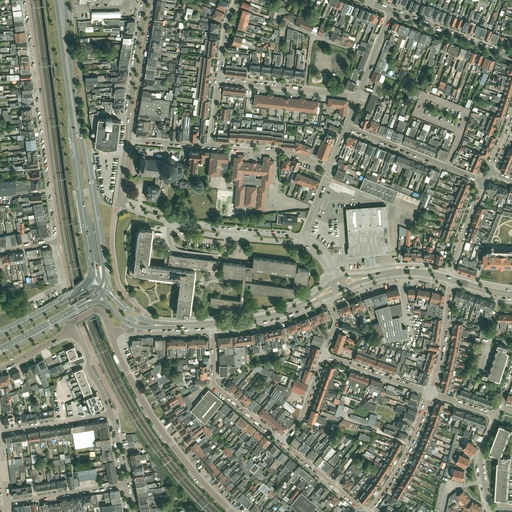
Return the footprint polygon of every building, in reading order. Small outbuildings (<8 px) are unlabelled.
[(206,0),(217,5),(216,7),(224,10),(226,6),(221,4),(212,0),(206,0)] [(241,3),(240,6),(248,9),(250,10),(251,11),(257,12),(258,10),(249,6),(250,4),(243,0),(242,1),(241,3)] [(328,0),(322,15),(324,16),(330,3),(331,0),(328,0)] [(331,0),(330,3),(324,16),(325,16),(324,17),(327,18),(329,15),(328,15),(331,6),(333,7),(336,0),(331,0)] [(337,18),(338,16),(339,14),(338,14),(343,1),(341,0),(340,0),(337,0),(336,5),(335,8),(337,9),(334,17),(337,18)] [(415,0),(412,9),(414,10),(416,11),(417,11),(421,1),(418,0),(415,0)] [(423,0),(419,12),(421,12),(421,13),(422,14),(423,13),(424,14),(427,5),(424,4),(426,0),(423,0)] [(342,19),(349,3),(347,3),(347,2),(345,1),(345,2),(344,2),(341,9),(339,14),(342,14),(339,22),(341,22),(340,25),(342,19)] [(431,6),(428,5),(425,14),(425,15),(427,16),(428,15),(431,16),(436,3),(433,2),(431,6)] [(342,19),(340,25),(342,26),(348,12),(350,13),(353,5),(353,4),(351,3),(350,4),(349,3),(342,19)] [(438,3),(436,8),(433,17),(434,17),(434,18),(436,19),(437,19),(438,19),(442,7),(440,6),(441,4),(438,3)] [(451,3),(449,7),(444,21),(449,23),(452,15),(453,12),(451,11),(453,4),(451,3)] [(460,4),(458,3),(455,10),(450,24),(451,24),(452,25),(453,25),(454,25),(459,14),(456,13),(460,4)] [(354,6),(348,22),(350,23),(351,20),(354,14),(356,15),(359,7),(359,6),(356,5),(356,6),(354,6)] [(444,5),(442,10),(438,19),(443,21),(448,9),(445,9),(446,6),(444,5)] [(205,6),(204,9),(212,12),(222,16),(224,11),(216,8),(216,9),(213,7),(212,9),(206,6),(205,7),(205,6)] [(463,6),(461,12),(459,18),(455,26),(460,28),(463,19),(461,18),(465,7),(463,6)] [(155,13),(154,17),(163,19),(163,17),(166,17),(165,18),(170,19),(170,15),(167,15),(168,10),(164,10),(156,8),(155,13)] [(362,9),(360,8),(355,20),(353,26),(355,27),(360,17),(362,18),(365,10),(365,9),(362,8),(362,9)] [(219,21),(222,16),(212,12),(204,9),(203,11),(213,15),(212,18),(219,21)] [(242,12),(241,14),(262,20),(263,17),(254,15),(254,14),(250,13),(251,12),(243,9),(242,10),(241,12),(242,12)] [(368,11),(366,10),(361,23),(358,29),(361,30),(366,19),(368,20),(371,12),(371,11),(368,10),(368,11)] [(469,15),(467,21),(465,20),(462,28),(463,29),(464,30),(465,29),(466,30),(474,11),(472,10),(469,15)] [(369,20),(365,31),(368,32),(371,24),(373,25),(374,22),(377,15),(377,14),(374,12),(374,13),(372,13),(369,20)] [(473,32),(477,21),(477,22),(481,13),(478,12),(474,20),(475,21),(473,24),(471,23),(468,30),(473,32)] [(240,17),(240,19),(248,21),(249,18),(252,19),(251,21),(257,22),(258,21),(261,22),(262,20),(241,14),(241,15),(240,16),(240,17)] [(291,14),(290,16),(289,17),(288,20),(294,23),(297,17),(291,14)] [(380,16),(378,15),(375,22),(372,31),(375,32),(378,23),(380,24),(383,17),(383,16),(381,15),(380,16)] [(480,26),(479,26),(477,25),(474,33),(475,33),(475,34),(476,35),(477,34),(479,35),(486,16),(484,15),(480,26)] [(486,16),(479,35),(480,35),(481,36),(482,37),(483,36),(484,37),(487,28),(484,28),(488,17),(486,16)] [(490,23),(488,29),(484,37),(486,38),(487,38),(488,39),(489,39),(492,31),(490,30),(492,24),(495,17),(493,16),(490,23)] [(294,24),(299,26),(302,19),(297,17),(294,23),(294,24)] [(239,22),(238,23),(254,28),(255,25),(247,23),(248,21),(240,19),(240,20),(239,20),(239,21),(239,22)] [(299,26),(305,29),(308,22),(302,19),(299,26)] [(391,28),(394,30),(392,35),(394,36),(399,23),(393,21),(391,28)] [(314,24),(308,22),(305,29),(311,31),(314,24)] [(254,28),(238,23),(238,25),(237,25),(237,26),(237,27),(237,28),(245,30),(246,28),(250,29),(258,32),(258,29),(255,28),(254,28)] [(496,23),(493,32),(490,39),(496,42),(499,35),(499,34),(500,32),(497,30),(499,24),(496,23)] [(397,32),(399,33),(396,40),(398,41),(401,34),(405,25),(400,24),(397,32)] [(401,34),(398,41),(396,48),(398,48),(402,38),(404,39),(406,35),(406,36),(409,27),(405,25),(401,34)] [(406,48),(408,49),(412,38),(415,30),(411,28),(407,36),(410,37),(406,48)] [(415,30),(412,38),(408,49),(410,50),(414,41),(416,41),(416,40),(417,40),(420,32),(415,30)] [(419,53),(426,34),(425,33),(424,33),(423,32),(422,32),(418,41),(421,42),(419,47),(418,47),(415,54),(418,55),(419,53)] [(376,36),(371,34),(368,40),(373,42),(374,42),(376,36)] [(421,54),(425,43),(428,44),(431,36),(430,36),(430,35),(429,34),(428,35),(426,34),(419,53),(421,54)] [(252,42),(245,41),(246,38),(243,38),(243,37),(235,35),(233,40),(251,45),(255,46),(256,43),(252,42)] [(430,51),(426,60),(429,61),(434,47),(438,38),(436,37),(436,38),(433,37),(430,45),(432,46),(430,51)] [(346,44),(351,46),(354,40),(348,38),(347,39),(346,44)] [(438,38),(434,47),(429,61),(428,64),(432,65),(434,59),(432,59),(435,53),(435,52),(437,53),(439,48),(442,40),(439,39),(439,38),(438,38)] [(382,51),(387,53),(389,47),(392,42),(386,39),(382,51)] [(441,63),(449,43),(444,41),(440,51),(442,52),(438,62),(441,63)] [(447,63),(451,53),(454,45),(453,44),(452,43),(451,43),(450,43),(446,51),(449,52),(445,62),(447,63)] [(448,68),(453,54),(456,55),(459,47),(458,46),(457,45),(456,45),(454,45),(451,53),(447,63),(446,67),(448,68)] [(457,70),(463,56),(466,49),(464,48),(464,47),(462,47),(461,48),(461,47),(458,55),(461,55),(455,69),(457,70)] [(468,50),(466,49),(463,56),(457,70),(460,71),(463,64),(462,64),(464,59),(467,60),(470,51),(470,50),(468,49),(468,50)] [(466,71),(470,62),(473,63),(477,53),(476,53),(476,52),(475,52),(473,51),(473,52),(471,51),(466,65),(464,70),(466,71)] [(296,70),(294,70),(293,78),(294,78),(296,79),(296,78),(299,78),(300,70),(300,63),(301,59),(301,54),(298,53),(296,70)] [(478,54),(477,54),(473,65),(475,66),(476,66),(476,67),(478,67),(478,68),(483,56),(480,55),(480,54),(479,54),(478,54)] [(483,73),(489,58),(487,57),(486,56),(485,56),(484,56),(480,66),(483,68),(481,72),(483,72),(483,73)] [(483,73),(483,72),(479,83),(483,84),(487,74),(486,73),(487,69),(490,71),(494,60),(494,59),(492,59),(491,59),(489,58),(483,73)] [(344,87),(349,88),(356,69),(354,68),(350,80),(347,79),(344,87)] [(357,76),(356,76),(358,70),(356,69),(349,88),(353,90),(356,83),(356,82),(357,78),(357,77),(357,76)] [(379,74),(374,71),(370,80),(376,82),(378,82),(378,81),(381,74),(379,74)] [(86,84),(98,83),(97,76),(85,76),(86,84)] [(160,80),(155,79),(145,77),(143,87),(159,90),(160,80)] [(498,87),(511,91),(511,89),(511,86),(506,84),(502,83),(501,85),(498,84),(498,87)] [(452,85),(447,84),(443,93),(448,95),(449,92),(451,87),(452,85)] [(415,92),(416,88),(411,86),(408,93),(410,94),(409,96),(412,97),(414,92),(415,92)] [(511,91),(498,87),(497,89),(504,92),(503,94),(510,96),(511,91)] [(417,97),(418,97),(421,90),(416,88),(415,92),(412,98),(416,100),(417,97)] [(316,114),(318,102),(305,100),(305,99),(300,98),(300,100),(272,96),(273,95),(267,94),(267,96),(255,94),(254,96),(253,106),(269,108),(269,106),(284,108),(283,111),(286,111),(287,109),(301,110),(301,112),(316,114)] [(139,113),(157,115),(167,117),(170,101),(155,98),(155,97),(142,95),(139,113)] [(9,103),(9,104),(7,104),(8,107),(9,107),(34,105),(32,96),(23,97),(18,97),(18,98),(21,97),(22,101),(18,102),(18,103),(15,104),(14,103),(9,103)] [(348,100),(328,98),(327,106),(340,107),(339,115),(346,115),(348,100)] [(497,98),(494,98),(493,100),(500,102),(500,104),(506,107),(508,102),(497,98)] [(494,108),(491,107),(490,110),(497,112),(496,114),(503,117),(505,111),(494,108)] [(22,118),(32,117),(31,108),(21,109),(22,115),(20,115),(20,119),(22,119),(22,118)] [(366,128),(372,130),(377,116),(380,108),(379,112),(376,111),(375,115),(373,119),(374,119),(374,120),(370,119),(366,128)] [(377,116),(372,130),(376,132),(380,123),(377,122),(379,116),(382,109),(380,108),(377,116)] [(156,121),(157,115),(139,113),(138,117),(150,119),(149,120),(158,121),(156,121)] [(377,132),(382,134),(385,126),(383,125),(384,122),(385,122),(388,114),(385,113),(381,124),(377,132)] [(482,113),(481,115),(484,116),(496,121),(498,116),(489,113),(488,115),(482,113)] [(357,114),(354,123),(359,125),(365,127),(368,119),(369,117),(367,116),(366,118),(362,117),(357,114)] [(176,130),(175,139),(182,139),(182,140),(183,130),(184,115),(182,115),(181,130),(176,130)] [(184,115),(183,130),(182,140),(189,140),(191,116),(186,115),(184,115)] [(484,116),(481,115),(481,117),(483,118),(483,119),(488,121),(487,123),(495,126),(496,123),(496,122),(496,121),(484,116)] [(92,131),(92,132),(92,133),(93,133),(93,132),(96,131),(95,145),(97,146),(99,147),(101,148),(102,148),(104,148),(107,148),(109,149),(113,148),(117,147),(120,120),(112,119),(112,118),(106,117),(106,119),(98,118),(98,116),(90,117),(92,131)] [(382,134),(386,135),(389,127),(393,118),(393,117),(391,116),(387,126),(385,126),(382,134)] [(149,120),(138,118),(137,124),(149,125),(150,125),(158,127),(158,125),(157,125),(158,121),(149,120)] [(207,141),(207,133),(204,132),(205,123),(209,124),(209,118),(202,118),(201,123),(200,141),(206,141),(207,141)] [(329,126),(328,128),(337,131),(339,126),(333,124),(334,121),(327,118),(324,124),(329,126)] [(389,127),(386,135),(390,137),(393,129),(391,128),(395,119),(393,118),(389,127)] [(391,137),(396,139),(399,132),(403,121),(400,119),(397,126),(398,126),(396,131),(394,130),(391,137)] [(399,132),(396,139),(400,141),(403,134),(401,133),(403,128),(404,128),(406,122),(403,121),(399,132)] [(148,130),(148,131),(152,132),(161,133),(161,132),(162,132),(165,133),(165,130),(158,129),(158,127),(150,125),(149,125),(137,124),(137,129),(148,130)] [(491,134),(492,133),(493,130),(483,126),(484,126),(481,125),(480,127),(483,128),(482,131),(484,132),(491,134)] [(199,129),(198,129),(198,127),(194,126),(194,128),(191,128),(190,140),(195,140),(196,134),(198,134),(199,129)] [(402,142),(407,144),(414,127),(411,126),(408,136),(405,135),(402,142)] [(335,135),(336,133),(327,129),(323,127),(317,127),(316,128),(322,130),(321,132),(334,137),(335,137),(336,137),(337,136),(336,135),(335,135)] [(414,127),(407,144),(413,146),(416,139),(413,137),(416,128),(414,127)] [(418,148),(421,141),(425,130),(422,129),(418,139),(416,139),(413,146),(418,148)] [(418,148),(423,150),(426,143),(423,141),(427,131),(425,130),(421,141),(418,148)] [(315,132),(313,131),(312,131),(310,136),(307,145),(304,153),(308,155),(311,147),(310,146),(315,132)] [(484,138),(494,142),(496,138),(485,133),(481,131),(479,136),(481,137),(484,138)] [(325,135),(323,140),(332,144),(332,143),(331,143),(332,141),(333,141),(334,140),(333,139),(333,138),(334,138),(325,135)] [(345,158),(346,155),(350,144),(352,137),(351,137),(351,136),(349,135),(348,136),(346,140),(345,142),(344,146),(346,147),(344,153),(342,157),(345,158)] [(304,153),(307,145),(310,136),(309,136),(307,139),(307,138),(304,144),(302,143),(299,151),(304,153)] [(483,140),(482,143),(484,143),(492,146),(494,142),(484,138),(481,137),(479,136),(481,137),(480,139),(483,140)] [(353,149),(354,147),(357,139),(356,139),(356,138),(353,137),(353,138),(352,137),(350,144),(346,155),(349,156),(352,148),(353,149)] [(316,138),(314,142),(320,144),(316,155),(317,155),(316,158),(315,158),(324,161),(326,159),(332,144),(323,140),(316,138)] [(426,143),(423,150),(428,152),(434,139),(430,138),(428,143),(426,143)] [(435,155),(440,157),(447,141),(447,139),(445,138),(441,148),(438,147),(435,155)] [(355,160),(359,149),(362,141),(361,141),(361,140),(358,139),(358,140),(358,139),(354,147),(354,149),(355,150),(354,151),(356,152),(353,159),(355,160)] [(357,160),(361,150),(364,151),(367,143),(367,142),(364,141),(364,142),(362,141),(359,149),(355,160),(357,160)] [(448,151),(445,150),(449,142),(447,141),(440,157),(445,159),(448,151)] [(364,164),(368,153),(369,153),(370,152),(369,151),(370,149),(372,145),(368,143),(364,152),(367,153),(362,164),(364,165),(364,164)] [(366,165),(371,154),(373,155),(376,147),(372,145),(370,149),(369,151),(370,152),(369,153),(368,153),(364,164),(366,165)] [(490,151),(478,146),(476,148),(481,150),(481,152),(488,155),(490,151)] [(374,167),(377,161),(381,149),(377,147),(374,155),(375,155),(373,160),(375,160),(374,162),(376,163),(374,167)] [(383,159),(386,151),(381,149),(377,161),(374,167),(376,167),(380,157),(383,159)] [(204,156),(209,156),(210,152),(199,151),(189,150),(189,158),(190,158),(188,170),(190,170),(190,171),(194,172),(195,170),(196,170),(197,160),(199,160),(199,161),(202,161),(202,160),(203,160),(204,156)] [(469,152),(469,153),(481,159),(483,154),(473,150),(472,153),(469,152)] [(382,170),(384,171),(385,169),(388,161),(389,159),(388,159),(389,157),(391,153),(387,151),(384,159),(386,160),(382,170)] [(209,156),(207,182),(210,182),(211,175),(220,175),(226,176),(227,161),(228,153),(210,152),(209,156)] [(385,176),(390,162),(392,163),(395,154),(391,153),(389,157),(388,159),(389,159),(388,161),(385,169),(384,171),(382,175),(385,176)] [(479,163),(481,159),(469,153),(468,156),(471,157),(470,159),(479,163)] [(245,207),(244,210),(244,213),(254,214),(254,208),(265,209),(267,187),(269,188),(269,182),(272,182),(274,161),(270,160),(270,157),(264,156),(263,164),(257,163),(257,162),(250,162),(250,163),(244,162),(244,155),(238,154),(238,157),(234,157),(232,179),(235,179),(234,185),(236,185),(235,206),(245,207)] [(138,175),(139,176),(141,177),(142,176),(143,175),(143,176),(146,176),(146,175),(156,176),(154,186),(148,185),(147,193),(145,194),(145,196),(147,197),(146,197),(162,199),(163,194),(160,194),(160,186),(161,178),(164,179),(165,181),(167,182),(169,182),(170,181),(171,180),(171,178),(173,179),(173,184),(172,184),(171,187),(180,188),(180,187),(182,187),(183,187),(187,187),(187,181),(185,181),(186,175),(183,175),(182,180),(178,179),(178,178),(180,178),(181,177),(181,176),(181,175),(180,175),(182,174),(182,172),(183,171),(182,169),(181,167),(177,167),(178,162),(175,161),(175,160),(174,159),(173,159),(172,157),(171,157),(169,157),(168,157),(166,159),(162,158),(162,160),(161,160),(145,158),(145,156),(144,155),(142,155),(141,156),(140,158),(140,157),(139,162),(137,162),(136,169),(139,169),(138,175)] [(397,171),(399,164),(402,157),(397,155),(394,162),(397,163),(394,170),(397,171)] [(405,166),(407,159),(408,159),(402,157),(399,164),(397,171),(399,172),(402,165),(405,166)] [(282,162),(282,167),(281,175),(284,175),(284,170),(288,171),(289,168),(290,159),(283,158),(283,162),(282,162)] [(410,168),(412,161),(407,159),(405,166),(407,167),(404,175),(407,176),(410,168)] [(477,167),(479,163),(470,159),(468,162),(463,159),(462,161),(465,162),(477,167)] [(295,173),(296,172),(300,162),(293,160),(289,169),(289,170),(295,173)] [(418,163),(412,161),(410,168),(407,176),(410,177),(413,169),(415,170),(414,173),(418,163)] [(475,172),(477,167),(465,162),(462,161),(461,163),(467,166),(466,168),(468,169),(475,172)] [(423,165),(418,163),(414,173),(417,174),(415,179),(417,180),(417,179),(420,172),(423,165)] [(428,167),(423,165),(420,172),(417,179),(420,180),(423,173),(425,174),(428,167)] [(511,169),(502,166),(500,170),(510,174),(511,172),(511,169)] [(338,167),(336,172),(352,179),(353,177),(348,175),(349,173),(345,171),(346,171),(338,167)] [(430,177),(427,183),(425,187),(428,188),(435,170),(430,168),(429,172),(428,176),(430,177)] [(430,188),(433,182),(435,181),(436,179),(438,175),(440,172),(435,170),(428,188),(421,204),(426,206),(430,195),(431,193),(428,192),(431,189),(430,188)] [(291,186),(289,189),(292,190),(296,181),(298,182),(301,174),(297,172),(296,175),(294,179),(293,182),(292,186),(291,186)] [(355,180),(352,179),(336,172),(334,177),(342,180),(343,177),(355,182),(355,180)] [(301,187),(305,176),(301,174),(298,182),(301,183),(297,192),(299,193),(301,187)] [(305,184),(307,185),(310,178),(305,176),(301,187),(299,193),(300,190),(302,191),(305,184)] [(362,180),(359,189),(380,197),(380,198),(393,203),(398,191),(363,177),(362,180)] [(304,198),(306,199),(309,192),(314,179),(310,178),(307,185),(309,186),(304,198)] [(461,186),(468,189),(470,184),(468,183),(469,180),(462,178),(461,181),(463,181),(461,186)] [(16,194),(16,192),(29,191),(29,190),(41,189),(40,179),(30,180),(14,181),(0,182),(0,196),(12,196),(16,194)] [(316,189),(319,181),(314,179),(309,192),(306,199),(306,201),(308,202),(312,192),(316,193),(317,189),(316,189)] [(487,195),(489,196),(494,184),(489,182),(485,191),(488,192),(487,195)] [(492,194),(494,195),(498,186),(494,184),(489,196),(491,196),(492,194)] [(468,189),(461,186),(459,185),(458,187),(455,186),(454,188),(466,193),(468,189)] [(498,199),(500,200),(504,188),(499,186),(496,196),(499,197),(498,199)] [(456,191),(455,194),(464,198),(466,193),(454,188),(453,190),(456,191)] [(504,188),(500,200),(498,204),(500,204),(502,198),(505,199),(509,189),(504,188)] [(447,195),(462,202),(464,198),(455,194),(454,196),(448,193),(447,195)] [(460,206),(462,202),(447,195),(446,197),(452,200),(451,202),(460,206)] [(31,210),(43,207),(42,202),(33,204),(34,206),(22,208),(23,211),(31,210)] [(389,252),(387,225),(385,205),(346,208),(347,234),(349,255),(389,252)] [(488,209),(479,206),(477,210),(492,216),(493,214),(487,212),(488,209)] [(449,215),(456,218),(458,213),(448,209),(447,210),(447,212),(450,213),(449,215)] [(477,210),(476,215),(485,218),(486,216),(491,218),(492,216),(477,210)] [(44,213),(35,215),(36,217),(28,219),(29,221),(28,221),(31,221),(40,219),(45,218),(44,213)] [(498,213),(487,241),(490,243),(501,215),(498,213)] [(296,225),(297,217),(297,216),(282,215),(281,223),(296,225)] [(474,219),(489,225),(490,223),(484,221),(485,218),(476,215),(474,219)] [(488,227),(489,225),(474,219),(472,224),(481,228),(482,225),(488,227)] [(447,220),(445,226),(452,228),(454,223),(447,220)] [(15,234),(12,234),(11,223),(8,223),(10,234),(12,244),(16,243),(15,234)] [(39,231),(47,229),(46,224),(38,226),(38,228),(30,230),(31,232),(39,231)] [(479,228),(471,226),(470,230),(484,236),(485,233),(483,232),(478,230),(479,228)] [(205,268),(215,269),(215,263),(214,263),(215,261),(213,261),(188,258),(188,257),(184,256),(184,257),(182,257),(182,256),(170,255),(170,256),(166,255),(166,253),(164,267),(147,265),(148,261),(152,229),(148,229),(147,228),(147,229),(143,228),(139,228),(134,267),(130,266),(130,267),(129,275),(131,275),(156,278),(160,279),(160,280),(161,280),(161,276),(182,279),(181,282),(180,282),(176,314),(180,315),(181,315),(184,315),(185,315),(189,316),(193,284),(194,271),(195,266),(202,267),(202,268),(205,268)] [(38,233),(39,233),(40,236),(49,234),(47,229),(39,231),(31,232),(28,233),(29,233),(29,237),(33,236),(32,235),(38,234),(38,233)] [(486,236),(484,236),(470,230),(468,235),(479,239),(480,237),(485,239),(486,236)] [(439,234),(442,235),(441,238),(448,240),(450,235),(440,231),(439,233),(439,234)] [(478,241),(479,239),(468,235),(467,240),(479,244),(480,241),(478,241)] [(451,249),(454,243),(440,239),(438,245),(451,249)] [(43,254),(52,252),(52,248),(50,247),(27,251),(28,257),(34,256),(37,255),(43,254)] [(441,248),(437,247),(435,253),(436,253),(434,261),(438,262),(438,263),(440,263),(441,263),(443,255),(442,255),(444,251),(440,250),(441,248)] [(25,261),(24,252),(18,253),(20,262),(22,262),(22,263),(23,272),(27,272),(25,261)] [(484,253),(484,265),(499,266),(504,266),(511,266),(511,254),(508,254),(508,252),(499,252),(496,252),(496,253),(484,253)] [(14,254),(15,263),(17,263),(18,271),(22,270),(20,262),(18,253),(14,254)] [(3,256),(0,255),(0,266),(1,266),(1,268),(4,281),(2,281),(4,292),(9,291),(8,286),(6,276),(4,265),(3,256)] [(374,255),(364,256),(365,267),(375,267),(374,255)] [(54,261),(53,257),(44,258),(44,259),(40,259),(41,260),(33,262),(34,266),(43,264),(44,263),(45,263),(54,261)] [(245,263),(244,264),(223,262),(216,261),(215,261),(214,263),(215,263),(223,264),(221,275),(243,278),(240,299),(243,299),(245,283),(250,284),(252,268),(255,268),(256,267),(263,268),(263,269),(270,270),(270,268),(277,269),(277,271),(284,272),(284,270),(292,271),(291,273),(294,273),(294,280),(296,280),(296,283),(307,284),(308,280),(306,279),(307,274),(308,274),(309,269),(298,268),(297,271),(295,270),(296,262),(253,257),(253,262),(245,263)] [(460,259),(459,262),(456,271),(461,273),(466,258),(464,257),(463,260),(460,259)] [(465,274),(470,276),(475,261),(473,260),(471,266),(468,265),(465,274)] [(42,270),(46,269),(56,267),(54,262),(45,264),(38,266),(40,271),(42,270)] [(44,274),(57,271),(56,267),(46,269),(42,270),(35,272),(36,275),(44,273),(44,274)] [(292,296),(292,297),(295,297),(296,287),(293,286),(293,288),(292,289),(250,284),(249,289),(252,290),(252,292),(252,291),(258,292),(260,293),(260,292),(265,293),(266,293),(271,294),(273,294),(279,295),(278,295),(279,295),(284,295),(284,296),(286,296),(291,296),(292,296)] [(372,324),(375,332),(377,338),(378,341),(390,345),(389,340),(407,336),(406,327),(405,327),(402,328),(399,316),(402,311),(402,307),(399,293),(399,291),(398,289),(385,291),(384,291),(363,298),(366,306),(369,305),(372,312),(373,313),(375,313),(376,313),(379,322),(372,324)] [(425,300),(425,299),(427,299),(426,305),(425,308),(428,308),(431,293),(429,293),(429,291),(423,290),(422,297),(422,300),(425,300)] [(426,315),(434,316),(435,307),(439,293),(432,291),(431,293),(428,308),(426,315)] [(456,307),(457,307),(458,308),(460,302),(463,303),(464,301),(466,293),(461,292),(456,307)] [(440,303),(443,304),(444,299),(443,299),(444,294),(443,294),(442,293),(440,293),(439,293),(435,307),(434,316),(442,317),(443,309),(438,308),(440,303)] [(475,297),(471,295),(467,307),(466,310),(468,311),(470,305),(472,306),(475,297)] [(239,309),(242,310),(243,299),(240,299),(240,302),(211,298),(211,296),(210,303),(210,304),(213,304),(212,306),(213,306),(218,306),(220,307),(226,307),(231,308),(233,308),(239,309)] [(369,328),(365,317),(361,307),(364,306),(361,299),(360,299),(358,299),(358,300),(356,301),(359,309),(363,318),(363,319),(367,329),(369,328)] [(481,309),(483,309),(486,300),(482,299),(477,314),(479,314),(481,309)] [(354,310),(356,309),(361,320),(363,319),(363,318),(359,309),(356,301),(354,302),(353,301),(351,302),(351,303),(354,310)] [(491,302),(486,317),(488,317),(490,312),(493,312),(496,303),(491,302)] [(345,305),(343,306),(346,313),(351,323),(353,322),(349,312),(351,311),(348,304),(347,304),(345,304),(345,305)] [(342,320),(351,324),(351,323),(346,313),(343,306),(342,307),(341,306),(339,307),(339,308),(343,318),(342,320)] [(322,321),(323,320),(327,318),(324,311),(323,310),(321,311),(320,312),(318,313),(322,321)] [(314,331),(316,335),(320,334),(318,330),(317,330),(316,327),(315,323),(320,321),(317,314),(316,314),(315,314),(314,315),(313,316),(311,317),(312,321),(311,321),(313,324),(314,327),(313,328),(315,331),(314,331)] [(305,319),(303,320),(306,328),(309,335),(313,334),(312,332),(311,332),(309,327),(311,326),(308,318),(307,318),(307,317),(305,318),(305,319)] [(309,335),(306,328),(303,320),(301,320),(299,321),(299,322),(298,322),(302,330),(304,329),(306,334),(305,334),(306,337),(309,335)] [(358,331),(349,327),(350,325),(343,322),(342,324),(341,325),(340,326),(341,327),(348,330),(357,333),(358,331)] [(296,335),(292,324),(290,325),(289,325),(288,325),(287,326),(289,333),(292,332),(296,343),(298,342),(296,335)] [(278,337),(280,337),(278,328),(277,329),(276,328),(275,329),(273,330),(277,347),(278,349),(283,348),(281,344),(279,344),(277,337),(278,337)] [(277,347),(273,330),(271,330),(269,330),(269,331),(268,331),(270,339),(272,339),(273,342),(271,342),(273,348),(277,347)] [(260,344),(260,342),(263,341),(262,332),(261,332),(261,331),(258,332),(258,333),(255,333),(257,345),(255,346),(256,353),(260,353),(259,346),(260,345),(260,344)] [(339,332),(337,338),(343,340),(355,344),(356,340),(348,337),(347,339),(344,338),(346,334),(339,332)] [(254,342),(253,334),(251,334),(251,333),(249,333),(249,334),(248,334),(249,343),(252,342),(253,353),(256,353),(255,346),(254,342)] [(320,346),(323,338),(321,337),(316,335),(313,334),(310,343),(320,346)] [(243,335),(237,336),(241,364),(246,364),(246,363),(245,352),(244,344),(243,335)] [(237,336),(232,337),(232,341),(234,364),(241,364),(237,336)] [(219,364),(234,364),(232,341),(232,337),(231,337),(218,338),(218,344),(219,364)] [(437,351),(438,345),(429,344),(429,340),(424,338),(423,348),(437,351)] [(344,347),(341,346),(335,344),(333,350),(339,352),(343,353),(344,350),(351,352),(352,350),(348,348),(344,347)] [(507,349),(507,348),(506,348),(507,346),(504,345),(504,346),(498,344),(497,347),(499,348),(499,349),(498,349),(489,377),(500,380),(509,353),(508,352),(509,350),(510,350),(507,349)] [(152,348),(152,345),(132,345),(130,346),(134,355),(141,352),(141,348),(146,348),(147,350),(148,350),(152,348)] [(74,346),(66,349),(68,355),(76,351),(74,346)] [(316,357),(318,353),(308,349),(306,348),(305,351),(308,352),(307,354),(316,357)] [(354,359),(359,361),(363,349),(361,348),(360,351),(357,350),(354,359)] [(363,349),(359,361),(364,362),(367,353),(365,353),(366,350),(363,349)] [(146,351),(135,356),(136,359),(135,359),(137,363),(148,357),(146,354),(149,353),(148,350),(147,350),(146,351)] [(76,351),(68,355),(70,360),(78,356),(76,351)] [(364,362),(369,364),(373,352),(371,351),(370,354),(367,353),(364,362)] [(373,352),(369,364),(374,366),(377,357),(374,356),(375,353),(373,352)] [(426,360),(433,362),(435,357),(427,355),(422,354),(421,356),(419,355),(418,358),(421,359),(426,360)] [(472,378),(475,379),(481,355),(478,354),(472,378)] [(70,360),(67,361),(68,363),(71,362),(72,365),(75,363),(82,361),(82,360),(84,360),(82,355),(78,356),(70,360)] [(302,359),(314,364),(316,359),(307,355),(306,358),(303,357),(302,359)] [(375,366),(380,368),(384,356),(382,355),(381,358),(378,357),(375,366)] [(155,356),(146,361),(139,365),(140,367),(139,367),(141,371),(142,370),(149,366),(148,364),(158,358),(157,358),(156,357),(155,356)] [(384,356),(380,368),(385,370),(388,361),(385,360),(387,357),(384,356)] [(432,367),(433,362),(426,360),(421,359),(418,358),(421,359),(420,361),(424,363),(424,364),(432,367)] [(312,369),(314,364),(302,359),(301,362),(304,363),(303,365),(312,369)] [(385,370),(390,372),(394,360),(392,359),(391,362),(388,361),(385,370)] [(46,373),(44,367),(47,366),(43,360),(38,362),(40,368),(38,369),(41,374),(43,373),(44,374),(46,373)] [(394,360),(390,372),(395,373),(398,364),(395,363),(396,360),(394,360)] [(422,370),(430,372),(432,367),(424,364),(424,365),(416,362),(416,365),(423,368),(422,370)] [(47,386),(43,378),(41,374),(38,369),(36,363),(30,366),(34,373),(37,372),(44,387),(47,386)] [(63,369),(61,364),(49,369),(51,374),(63,369)] [(158,364),(153,367),(154,368),(151,370),(144,374),(147,380),(147,381),(148,382),(149,383),(155,380),(157,382),(165,377),(164,375),(158,377),(155,372),(159,370),(160,367),(158,364)] [(257,370),(260,372),(263,368),(257,364),(254,368),(253,370),(255,372),(257,370)] [(336,367),(334,367),(328,365),(326,369),(333,372),(338,374),(338,371),(335,370),(336,367)] [(22,369),(28,380),(25,382),(25,383),(29,391),(32,390),(29,383),(35,380),(29,366),(22,369)] [(82,368),(81,368),(74,371),(76,376),(85,373),(82,368)] [(447,368),(445,374),(455,377),(456,375),(456,374),(453,373),(454,370),(447,368)] [(429,375),(428,375),(424,373),(419,372),(415,370),(414,370),(411,369),(410,373),(413,375),(418,377),(418,376),(427,380),(429,375)] [(15,382),(19,380),(20,383),(23,383),(21,379),(22,379),(19,371),(12,373),(15,382)] [(272,371),(268,376),(273,380),(277,374),(272,371)] [(300,372),(297,371),(296,374),(300,375),(298,379),(301,380),(308,382),(310,376),(300,372)] [(351,384),(355,372),(350,371),(346,383),(351,384)] [(233,383),(229,389),(232,392),(237,386),(235,385),(245,373),(243,372),(241,374),(233,383)] [(356,383),(359,374),(355,372),(351,384),(353,385),(354,382),(356,383)] [(225,386),(229,389),(233,383),(241,374),(239,373),(237,376),(236,376),(231,381),(230,380),(225,386)] [(278,383),(282,376),(277,374),(273,380),(278,383)] [(2,397),(6,396),(8,396),(7,393),(7,391),(3,375),(0,376),(0,387),(3,387),(4,394),(2,394),(2,397)] [(282,376),(278,383),(270,395),(282,405),(292,389),(303,393),(307,384),(283,375),(282,376)] [(333,378),(330,378),(324,375),(322,380),(329,383),(334,384),(335,382),(332,381),(333,378)] [(369,378),(364,376),(360,388),(362,389),(364,385),(366,386),(369,378)] [(426,385),(427,380),(418,376),(418,377),(416,381),(426,385)] [(157,382),(157,383),(150,386),(152,389),(151,389),(152,392),(153,391),(153,392),(161,388),(159,385),(167,380),(165,377),(157,382)] [(371,378),(369,385),(368,387),(368,388),(371,389),(374,390),(377,380),(371,378)] [(199,385),(207,385),(207,379),(199,379),(195,379),(194,384),(191,384),(190,387),(192,392),(194,391),(199,389),(199,385)] [(450,386),(452,387),(453,386),(454,386),(454,384),(450,383),(451,381),(443,379),(442,382),(443,383),(442,384),(450,386)] [(238,387),(239,387),(234,393),(238,397),(243,391),(240,389),(246,382),(244,380),(238,387)] [(334,384),(329,383),(322,380),(320,385),(329,389),(330,386),(333,387),(334,384)] [(382,391),(379,390),(380,389),(383,382),(377,380),(374,390),(373,390),(378,392),(378,394),(377,394),(375,400),(378,401),(380,395),(382,391)] [(80,385),(82,390),(90,387),(88,382),(80,385)] [(21,389),(22,392),(29,391),(25,383),(21,385),(22,388),(21,389)] [(239,398),(243,401),(256,385),(254,383),(248,391),(246,390),(239,398)] [(164,388),(162,389),(154,394),(155,395),(155,396),(156,398),(164,394),(163,392),(166,390),(172,386),(170,384),(164,387),(164,388)] [(256,385),(243,401),(247,404),(252,398),(250,397),(255,390),(253,389),(256,385)] [(329,389),(320,386),(318,391),(335,397),(336,393),(331,392),(331,393),(328,392),(329,389)] [(459,396),(464,398),(468,387),(467,387),(465,386),(464,389),(461,388),(459,396)] [(90,387),(82,390),(84,395),(92,392),(90,387)] [(205,423),(223,401),(208,389),(194,407),(190,411),(192,413),(205,423)] [(335,397),(318,391),(316,396),(325,399),(326,397),(329,398),(330,395),(335,397)] [(477,391),(476,394),(473,393),(470,400),(476,402),(479,391),(478,391),(477,391)] [(86,397),(88,401),(89,406),(91,410),(91,412),(102,408),(96,392),(85,396),(86,397)] [(170,394),(169,395),(168,395),(166,396),(164,394),(156,398),(158,402),(159,401),(160,403),(159,403),(160,403),(167,399),(170,397),(171,398),(175,395),(173,392),(170,394)] [(253,399),(248,405),(251,408),(263,393),(262,392),(255,400),(253,399)] [(180,406),(185,403),(180,393),(175,395),(177,400),(180,406)] [(258,403),(260,401),(265,395),(263,393),(251,408),(255,411),(261,405),(258,403)] [(481,404),(486,405),(490,395),(489,395),(487,394),(486,397),(483,396),(481,404)] [(188,395),(183,397),(183,398),(185,403),(187,408),(190,411),(194,407),(192,405),(188,395)] [(325,399),(316,396),(315,401),(327,405),(327,403),(324,402),(325,399)] [(400,398),(404,400),(403,401),(408,403),(407,404),(415,406),(416,402),(401,396),(400,398)] [(168,401),(169,402),(162,407),(164,409),(163,410),(165,412),(165,411),(165,412),(172,408),(170,404),(177,400),(175,397),(168,401)] [(257,413),(260,416),(274,399),(271,398),(268,402),(263,408),(262,407),(257,413)] [(275,401),(274,399),(260,416),(263,418),(269,412),(267,411),(275,401)] [(361,406),(374,410),(376,405),(369,403),(368,400),(361,406)] [(327,405),(315,401),(313,406),(322,409),(323,407),(326,408),(327,405)] [(216,419),(222,412),(227,405),(224,402),(218,409),(219,409),(216,412),(218,413),(214,417),(216,419)] [(267,421),(272,415),(278,408),(280,405),(279,404),(270,414),(269,412),(263,418),(267,421)] [(337,407),(334,415),(338,416),(341,410),(350,413),(354,410),(343,405),(339,404),(337,407)] [(37,412),(38,412),(39,421),(44,420),(43,411),(41,411),(40,409),(39,409),(39,405),(36,405),(37,409),(37,412)] [(178,408),(174,411),(167,415),(169,417),(168,417),(170,420),(170,419),(171,420),(174,418),(174,417),(177,415),(176,413),(175,413),(180,410),(182,409),(185,407),(183,405),(178,408)] [(222,418),(225,414),(225,415),(231,408),(227,405),(222,412),(216,419),(215,419),(217,421),(221,417),(222,418)] [(398,408),(415,414),(417,409),(409,406),(409,407),(407,406),(406,407),(399,405),(398,408)] [(444,412),(445,410),(442,410),(435,407),(435,409),(433,408),(432,412),(440,415),(443,416),(444,412)] [(275,418),(274,417),(280,409),(278,408),(272,415),(267,421),(270,424),(275,418)] [(224,425),(224,426),(236,412),(232,409),(226,415),(227,416),(225,418),(226,419),(224,422),(226,423),(224,425)] [(273,427),(283,415),(285,413),(287,411),(285,409),(277,419),(275,418),(270,424),(273,427)] [(312,410),(310,415),(325,421),(327,418),(324,417),(323,417),(320,416),(321,415),(318,414),(318,412),(312,410)] [(458,421),(459,418),(462,419),(464,412),(459,410),(456,417),(455,420),(456,421),(458,421)] [(181,421),(192,413),(190,411),(184,416),(183,416),(182,414),(172,422),(171,422),(173,424),(175,426),(181,421)] [(230,422),(232,420),(234,422),(239,415),(236,412),(224,426),(226,427),(230,422)] [(402,419),(412,422),(415,415),(405,412),(402,419)] [(432,416),(431,417),(441,421),(442,420),(442,418),(439,417),(440,415),(432,412),(431,415),(432,416)] [(374,425),(379,427),(380,424),(381,422),(376,420),(377,416),(370,413),(368,420),(350,413),(349,417),(366,424),(367,423),(374,425)] [(467,424),(468,425),(469,425),(471,422),(473,423),(476,416),(470,414),(468,421),(467,424)] [(273,427),(277,430),(284,421),(282,420),(285,417),(283,415),(273,427)] [(325,421),(310,415),(308,421),(314,423),(315,421),(325,425),(326,421),(325,421)] [(233,431),(243,419),(240,416),(234,422),(236,424),(234,426),(233,425),(230,429),(233,431)] [(289,416),(284,421),(277,430),(280,433),(282,432),(286,427),(287,428),(290,424),(289,423),(293,419),(289,416)] [(177,428),(178,430),(184,426),(192,420),(190,418),(189,419),(188,417),(175,426),(176,427),(175,427),(176,429),(177,428)] [(486,420),(481,418),(478,425),(477,428),(478,428),(480,429),(481,426),(484,427),(486,420)] [(238,429),(240,427),(241,428),(247,422),(243,419),(233,431),(235,434),(239,430),(238,429)] [(100,437),(109,436),(107,420),(71,426),(72,432),(73,432),(73,436),(73,437),(74,442),(74,443),(77,442),(94,440),(97,439),(100,438),(100,437)] [(343,420),(338,424),(345,426),(346,426),(354,429),(355,428),(356,425),(357,425),(343,420)] [(397,423),(393,422),(391,428),(398,430),(399,427),(405,429),(407,423),(398,420),(397,423)] [(238,436),(240,438),(251,425),(248,422),(242,429),(244,430),(241,433),(238,436)] [(186,440),(192,436),(198,431),(201,428),(205,425),(204,424),(200,427),(197,429),(193,432),(192,430),(183,437),(184,439),(185,439),(186,440)] [(393,429),(385,426),(380,424),(379,427),(379,428),(383,431),(391,434),(392,432),(399,434),(398,437),(405,439),(408,434),(398,431),(395,430),(393,429)] [(436,427),(429,424),(427,429),(434,432),(437,433),(437,432),(438,430),(435,429),(436,427)] [(181,434),(182,436),(194,427),(193,425),(189,427),(188,426),(186,428),(185,427),(179,432),(180,432),(180,433),(180,434),(181,434)] [(240,442),(248,434),(249,435),(255,428),(251,425),(240,438),(238,440),(240,442)] [(495,498),(506,499),(509,463),(508,463),(508,461),(510,461),(511,456),(507,456),(507,459),(506,458),(506,457),(503,456),(503,457),(500,456),(510,429),(500,425),(489,452),(496,455),(495,457),(499,459),(498,462),(497,462),(495,498)] [(72,435),(70,426),(65,427),(67,440),(68,441),(69,440),(70,445),(74,444),(74,443),(74,442),(73,442),(72,435)] [(247,445),(254,438),(259,432),(255,429),(250,435),(252,436),(248,441),(247,440),(245,443),(247,445)] [(192,436),(186,440),(187,442),(188,444),(189,444),(194,439),(197,436),(196,435),(200,432),(198,431),(192,436)] [(262,435),(259,432),(254,438),(247,445),(245,448),(247,450),(251,445),(251,444),(255,439),(257,441),(262,435)] [(292,442),(296,446),(302,439),(307,434),(304,432),(303,434),(302,433),(299,437),(297,435),(292,441),(292,442)] [(368,442),(370,436),(360,432),(358,438),(368,442)] [(311,434),(306,439),(306,440),(304,442),(303,440),(297,447),(301,450),(313,435),(311,434)] [(434,438),(432,437),(425,434),(423,439),(432,443),(433,442),(436,443),(437,439),(434,438)] [(255,453),(262,444),(267,438),(263,435),(258,441),(260,443),(251,453),(253,455),(255,453)] [(313,435),(301,450),(305,453),(310,447),(308,445),(315,437),(313,435)] [(190,445),(192,449),(198,444),(204,439),(206,438),(204,436),(201,439),(197,442),(196,441),(190,445)] [(348,436),(346,438),(343,441),(342,442),(347,445),(351,440),(348,436)] [(257,455),(264,446),(266,448),(271,442),(267,438),(262,444),(255,453),(257,455)] [(192,449),(196,453),(198,451),(198,450),(201,447),(200,446),(206,441),(204,439),(198,444),(192,449)] [(435,445),(433,445),(432,444),(432,443),(423,439),(421,444),(432,449),(434,450),(435,446),(435,445)] [(74,444),(74,448),(77,448),(83,447),(93,445),(95,445),(94,440),(77,442),(74,443),(74,444)] [(391,443),(391,444),(400,449),(403,444),(396,441),(395,443),(392,442),(391,443)] [(468,441),(465,445),(474,451),(477,447),(476,447),(473,445),(474,444),(471,442),(470,443),(468,441)] [(305,454),(309,457),(320,443),(318,442),(314,446),(314,447),(313,449),(311,447),(305,454)] [(264,461),(268,456),(271,452),(276,446),(273,443),(268,449),(266,451),(266,452),(266,453),(267,454),(262,460),(264,461)] [(320,443),(309,457),(313,460),(318,453),(321,450),(319,449),(321,446),(321,447),(323,445),(320,443)] [(362,451),(367,446),(364,443),(359,449),(362,451)] [(397,454),(400,449),(391,444),(390,445),(389,447),(392,448),(391,451),(397,454)] [(432,449),(421,444),(418,449),(431,455),(432,453),(430,452),(432,449)] [(196,453),(199,456),(207,449),(208,449),(209,448),(210,447),(211,447),(209,445),(206,448),(205,447),(202,449),(201,447),(198,450),(198,451),(196,453)] [(314,461),(318,464),(323,458),(328,452),(332,447),(329,445),(323,451),(324,452),(321,456),(319,455),(314,461)] [(471,455),(474,451),(465,445),(462,449),(465,450),(464,452),(467,454),(468,453),(470,455),(471,455)] [(272,459),(275,456),(280,450),(276,446),(271,452),(268,456),(272,459)] [(207,449),(199,456),(201,460),(207,455),(210,453),(209,452),(212,449),(211,447),(210,447),(209,448),(208,449),(207,449)] [(346,449),(340,455),(342,458),(349,451),(346,449)] [(273,467),(279,460),(285,453),(281,450),(276,457),(274,460),(275,460),(270,466),(272,468),(273,467)] [(418,450),(415,455),(425,460),(425,459),(426,457),(423,456),(425,454),(418,450)] [(386,453),(386,454),(395,459),(397,454),(391,451),(390,453),(387,451),(386,453)] [(328,452),(323,458),(318,464),(321,467),(324,463),(325,464),(327,461),(326,460),(329,456),(330,454),(328,452)] [(208,456),(202,461),(205,464),(211,459),(215,455),(216,454),(215,453),(212,455),(210,454),(208,456)] [(279,464),(281,461),(283,463),(288,457),(285,453),(279,460),(273,467),(275,469),(279,464)] [(459,453),(457,458),(467,462),(469,458),(468,458),(465,457),(466,455),(463,454),(462,455),(459,454),(459,453)] [(211,459),(205,464),(206,466),(207,468),(208,467),(208,468),(214,463),(214,462),(212,461),(219,455),(217,454),(216,454),(215,455),(211,459)] [(325,471),(331,464),(338,456),(335,454),(331,459),(330,459),(328,462),(327,461),(325,464),(324,463),(321,467),(322,467),(325,471)] [(384,457),(387,458),(386,460),(392,464),(395,459),(386,454),(385,455),(384,457)] [(413,460),(420,464),(421,461),(424,463),(424,461),(425,460),(415,455),(413,460)] [(339,458),(338,456),(331,464),(325,471),(329,473),(334,467),(332,466),(335,463),(340,458),(339,458)] [(279,473),(281,475),(287,467),(293,460),(289,457),(284,464),(286,466),(284,468),(283,467),(279,473)] [(342,468),(343,467),(349,460),(346,458),(339,466),(340,467),(337,470),(336,469),(335,468),(330,475),(334,478),(342,468)] [(465,467),(467,462),(457,458),(455,463),(455,462),(458,464),(458,465),(461,466),(461,465),(464,467),(465,467)] [(209,468),(208,469),(210,471),(210,470),(211,472),(217,466),(223,462),(221,460),(216,465),(214,463),(208,468),(209,468)] [(293,460),(287,467),(281,475),(283,476),(287,471),(287,470),(289,468),(291,470),(297,463),(293,460)] [(421,467),(419,466),(420,464),(413,460),(411,465),(420,470),(420,469),(421,467)] [(379,464),(388,470),(391,465),(385,461),(383,464),(381,462),(380,463),(379,464)] [(217,466),(211,472),(214,475),(220,470),(219,468),(224,463),(223,462),(217,466)] [(255,463),(254,464),(253,464),(250,468),(249,469),(254,473),(259,467),(255,463)] [(380,469),(379,471),(385,475),(388,470),(379,464),(379,465),(378,467),(380,469)] [(297,474),(302,468),(298,465),(293,471),(294,472),(287,481),(289,483),(291,481),(297,474)] [(420,470),(411,465),(408,470),(415,474),(416,471),(419,472),(419,471),(420,470)] [(343,467),(342,468),(334,478),(337,481),(343,474),(341,473),(344,468),(343,467)] [(97,478),(95,468),(78,471),(79,481),(97,478)] [(221,471),(215,476),(218,479),(224,474),(228,470),(226,468),(222,472),(221,471)] [(224,474),(218,479),(222,483),(225,480),(224,480),(227,477),(229,475),(227,473),(229,471),(231,470),(230,468),(228,470),(224,474)] [(297,474),(291,481),(293,483),(298,476),(300,474),(302,475),(306,471),(302,468),(297,474)] [(70,471),(66,472),(69,488),(71,487),(72,488),(73,488),(74,487),(75,487),(73,474),(70,474),(70,471)] [(309,474),(306,471),(302,475),(300,478),(302,479),(296,487),(298,488),(299,487),(301,484),(309,474)] [(373,473),(382,479),(385,475),(379,471),(377,473),(375,471),(374,472),(373,473)] [(411,480),(412,479),(414,475),(408,471),(405,476),(411,480)] [(51,472),(49,472),(52,491),(57,490),(55,481),(52,481),(52,477),(51,472)] [(379,484),(382,479),(373,473),(373,474),(372,476),(374,478),(373,480),(379,484)] [(40,483),(42,493),(47,492),(45,483),(42,483),(42,479),(42,474),(39,475),(40,483)] [(309,483),(310,482),(313,478),(309,474),(301,484),(303,486),(306,483),(308,484),(309,483)] [(222,483),(225,486),(231,480),(235,477),(233,475),(231,477),(229,476),(228,477),(227,477),(224,480),(225,480),(222,483)] [(344,486),(349,480),(347,479),(349,477),(346,475),(340,483),(344,486)] [(408,485),(411,480),(405,476),(402,481),(408,485)] [(231,480),(225,486),(228,489),(234,484),(233,483),(237,479),(235,477),(231,480)] [(317,481),(313,478),(310,482),(309,483),(308,484),(306,486),(308,487),(305,491),(307,493),(317,481)] [(348,490),(353,484),(354,483),(352,482),(351,483),(349,480),(344,486),(348,490)] [(230,491),(233,494),(238,488),(244,482),(242,481),(241,482),(237,487),(235,485),(230,491)] [(374,490),(378,485),(372,481),(368,485),(374,490)] [(408,485),(402,481),(399,485),(408,491),(409,490),(409,488),(407,487),(408,485)] [(244,482),(238,488),(233,494),(236,497),(245,488),(244,487),(246,484),(244,482)] [(137,491),(148,489),(148,487),(156,486),(156,483),(152,483),(152,484),(146,484),(136,486),(136,488),(135,489),(135,490),(137,491)] [(267,487),(263,483),(259,488),(262,491),(267,487)] [(320,494),(325,488),(322,485),(317,491),(315,494),(316,495),(311,501),(313,502),(313,503),(320,494)] [(368,485),(365,490),(371,494),(374,490),(368,485)] [(399,485),(396,490),(402,494),(404,492),(406,493),(407,492),(408,491),(399,485)] [(138,496),(147,495),(149,495),(148,492),(154,491),(155,493),(162,492),(161,487),(148,489),(137,491),(138,496)] [(239,499),(240,501),(246,495),(251,489),(250,487),(244,494),(242,492),(237,498),(239,500),(239,499)] [(266,495),(268,494),(271,490),(270,490),(267,487),(262,491),(266,495)] [(244,504),(252,495),(250,494),(254,490),(252,488),(251,489),(246,495),(240,501),(242,502),(242,503),(243,504),(244,504)] [(320,494),(313,503),(317,506),(319,504),(317,502),(321,496),(323,498),(324,497),(329,491),(325,488),(320,494)] [(371,494),(365,490),(362,494),(367,499),(371,494)] [(396,490),(394,494),(393,495),(402,500),(404,498),(401,496),(402,494),(396,490)] [(458,501),(460,499),(466,494),(463,490),(462,491),(462,490),(460,492),(461,492),(455,496),(453,493),(449,496),(448,502),(453,498),(454,499),(455,499),(458,502),(458,501)] [(254,493),(252,495),(244,504),(245,505),(245,506),(246,507),(247,507),(252,501),(254,499),(253,497),(256,495),(254,493)] [(327,506),(331,502),(335,496),(331,493),(326,498),(323,502),(327,506)] [(158,494),(147,496),(138,497),(139,502),(148,501),(154,500),(154,501),(159,500),(159,499),(168,497),(167,494),(158,495),(158,494)] [(367,499),(362,494),(360,496),(359,495),(357,497),(364,503),(367,499)] [(470,499),(466,494),(460,499),(458,501),(461,505),(467,501),(469,502),(470,500),(469,499),(470,499)] [(386,498),(387,500),(387,501),(391,504),(393,502),(394,503),(396,500),(390,496),(390,497),(388,495),(386,498)] [(297,511),(304,511),(305,511),(307,509),(309,507),(311,505),(313,502),(311,501),(305,496),(303,498),(301,500),(299,502),(297,504),(296,505),(296,506),(294,508),(294,509),(293,509),(297,511)] [(340,499),(335,496),(331,502),(334,504),(333,505),(332,506),(334,507),(334,506),(335,505),(340,499)] [(250,511),(251,511),(257,505),(263,499),(261,497),(258,501),(256,500),(253,504),(249,509),(250,510),(250,511)] [(258,511),(261,508),(262,505),(266,501),(263,499),(257,505),(251,511),(258,511)] [(468,508),(473,510),(476,503),(472,501),(471,501),(470,500),(469,502),(470,503),(468,508)] [(120,511),(123,511),(121,501),(112,502),(102,504),(103,505),(100,506),(99,504),(93,505),(94,507),(94,509),(94,511),(120,511)] [(481,506),(476,503),(473,510),(476,511),(478,511),(480,509),(481,509),(482,507),(481,507),(481,506)]
